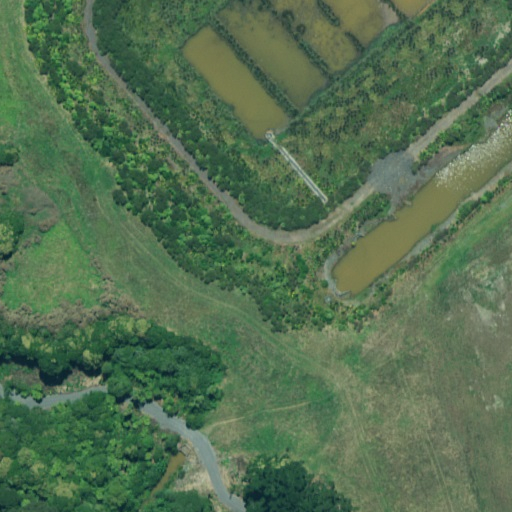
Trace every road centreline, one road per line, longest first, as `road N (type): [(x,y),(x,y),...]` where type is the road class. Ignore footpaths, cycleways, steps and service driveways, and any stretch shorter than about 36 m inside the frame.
road 1 (track): [(511,53),(305,240),(262,236),(97,45),(88,0)]
road 2 (track): [(236,511),(221,499),(200,444),(119,389),(37,408),(0,395)]
